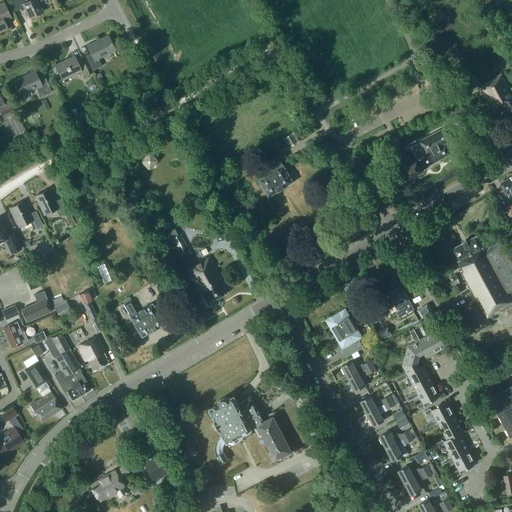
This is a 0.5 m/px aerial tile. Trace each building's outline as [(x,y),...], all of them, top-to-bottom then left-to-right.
[(9,0),(15,11),(23,7),(28,18),(43,11),(39,2),(42,0),(9,0)] [(0,31),(8,28),(5,22),(11,18),(3,2),(0,3),(0,31)] [(86,45),(90,52),(85,54),(93,70),(102,65),(98,57),(114,49),(107,34),(86,45)] [(55,66),(54,66),(55,74),(56,74),(56,73),(60,73),(65,83),(65,82),(64,79),(80,71),(84,78),(90,75),(81,57),(76,60),(72,52),(72,53),(73,56),(56,64),(55,61),(54,61),(57,66),(55,66)] [(14,80),(15,85),(14,85),(15,87),(16,86),(21,95),(36,87),(40,96),(51,90),(44,78),(39,81),(34,70),(14,80)] [(469,94),(482,87),(474,71),(465,76),(468,81),(464,84),(469,94)] [(511,89),(503,73),(481,84),(486,93),(490,102),(489,102),(489,103),(492,109),(493,109),(495,108),(500,119),(511,112),(511,89)] [(0,109),(0,111),(2,117),(14,111),(5,93),(0,95),(0,105),(1,104),(3,108),(0,109)] [(417,159),(405,166),(410,176),(451,153),(446,144),(452,140),(445,127),(420,141),(421,141),(410,147),(417,159)] [(292,134),(286,138),(291,146),(297,142),(292,134)] [(149,151),(140,160),(149,170),(158,160),(149,151)] [(293,181),(278,157),(268,162),(274,171),(259,180),(269,196),(278,190),(278,191),(284,187),(293,181)] [(511,176),(500,183),(506,194),(508,193),(510,198),(511,196),(511,176)] [(44,214),(55,209),(58,216),(67,211),(61,198),(55,201),(48,188),(35,195),(44,214)] [(43,225),(36,211),(30,214),(23,201),(10,208),(19,226),(32,220),(36,228),(43,225)] [(0,242),(5,240),(11,253),(22,248),(14,231),(8,233),(4,224),(3,225),(0,219),(0,242)] [(168,238),(180,260),(191,254),(179,232),(168,238)] [(462,304),(476,331),(490,323),(487,316),(494,312),(495,313),(511,304),(511,263),(500,241),(486,248),(484,246),(482,246),(476,235),(453,247),(459,258),(457,259),(462,269),(460,270),(475,297),(462,304)] [(222,280),(209,257),(186,270),(199,293),(201,292),(207,303),(226,292),(220,281),(222,280)] [(144,275),(150,286),(157,282),(150,271),(144,275)] [(450,282),(453,287),(460,283),(455,274),(450,276),(453,280),(450,282)] [(389,286),(379,291),(381,295),(379,297),(379,300),(382,304),(384,305),(387,311),(391,312),(395,310),(399,317),(414,308),(398,281),(393,279),(390,280),(389,286)] [(26,282),(29,289),(35,287),(32,280),(26,282)] [(84,303),(94,328),(102,325),(88,290),(78,294),(82,303),(84,303)] [(20,309),(25,321),(51,310),(43,291),(33,295),(36,302),(20,309)] [(154,328),(163,323),(151,303),(137,311),(129,296),(122,300),(130,315),(129,316),(141,336),(149,331),(150,332),(154,329),(154,328)] [(52,301),(60,317),(71,312),(64,298),(60,297),(52,301)] [(18,314),(14,304),(1,310),(5,319),(18,314)] [(359,330),(357,331),(345,309),(344,310),(345,310),(339,313),(338,312),(334,315),(334,316),(328,319),(327,319),(340,342),(334,345),(342,358),(359,349),(354,340),(357,339),(357,340),(362,337),(359,330)] [(3,326),(12,345),(27,338),(23,331),(21,332),(17,320),(3,326)] [(378,331),(382,338),(391,333),(387,326),(378,331)] [(437,330),(427,336),(436,352),(446,347),(437,330)] [(35,341),(44,339),(43,331),(33,333),(35,341)] [(67,390),(72,399),(90,388),(80,371),(81,371),(68,348),(69,347),(61,332),(51,337),(60,353),(54,356),(62,370),(54,375),(64,392),(67,390)] [(417,335),(413,337),(415,342),(417,341),(424,353),(426,358),(436,352),(427,336),(419,340),(417,335)] [(88,360),(93,370),(108,362),(103,352),(104,352),(96,336),(78,346),(86,361),(88,360)] [(408,346),(405,355),(418,359),(420,356),(424,353),(417,341),(415,342),(408,346)] [(369,345),(358,351),(360,355),(371,350),(369,345)] [(405,355),(402,365),(406,373),(407,374),(420,367),(417,363),(418,359),(405,355)] [(27,368),(25,369),(36,387),(43,382),(47,388),(47,387),(51,385),(47,380),(48,379),(37,361),(27,368)] [(342,367),(348,378),(359,373),(366,369),(365,369),(373,365),(370,361),(363,365),(356,368),(352,361),(342,367)] [(359,373),(348,378),(355,390),(365,385),(361,377),(368,374),(368,373),(375,369),(373,365),(365,369),(366,369),(359,373)] [(406,373),(401,375),(403,379),(408,377),(412,384),(429,375),(424,365),(420,367),(407,374),(406,373)] [(429,375),(412,384),(417,392),(417,393),(434,385),(429,375)] [(417,392),(411,394),(414,398),(419,396),(422,402),(423,404),(440,395),(434,385),(417,393),(417,392)] [(511,385),(489,397),(510,436),(511,435),(511,385)] [(60,407),(50,391),(30,404),(41,420),(60,407)] [(220,430),(220,429),(223,435),(221,437),(220,438),(218,440),(217,442),(216,444),(216,445),(216,448),(216,450),(216,451),(218,455),(217,456),(220,462),(227,459),(223,451),(223,450),(223,449),(223,448),(224,447),(224,446),(225,445),(226,444),(228,443),(230,441),(242,435),(252,429),(251,428),(255,426),(260,435),(262,434),(275,459),(291,450),(273,416),(264,421),(253,400),(249,402),(247,398),(238,403),(234,395),(228,398),(228,397),(224,396),(220,399),(218,403),(219,403),(209,408),(215,420),(214,420),(214,424),(216,428),(220,430)] [(382,399),(384,403),(392,399),(389,395),(382,399)] [(361,401),(367,412),(377,407),(371,396),(361,401)] [(392,399),(377,407),(367,412),(374,425),(384,420),(380,413),(387,409),(386,408),(394,404),(392,399)] [(436,419),(430,422),(433,425),(438,423),(437,421),(453,412),(448,402),(431,411),(432,412),(436,419)] [(0,435),(0,451),(2,455),(23,441),(16,431),(21,427),(14,416),(17,413),(13,407),(2,414),(7,420),(9,419),(14,427),(0,435)] [(392,414),(395,419),(403,415),(400,410),(392,414)] [(453,412),(437,421),(438,423),(442,431),(458,422),(453,412)] [(396,421),(399,427),(407,423),(404,417),(396,421)] [(458,422),(442,431),(447,440),(460,433),(464,432),(458,422)] [(379,436),(386,449),(396,443),(396,442),(403,438),(403,439),(411,435),(408,430),(400,434),(400,433),(393,436),(390,431),(379,436)] [(442,440),(437,443),(439,447),(445,444),(449,451),(465,442),(460,433),(447,440),(443,442),(442,440)] [(396,443),(386,449),(392,460),(402,454),(399,448),(406,444),(405,443),(413,439),(411,435),(403,439),(403,438),(396,442),(396,443)] [(465,442),(449,451),(453,459),(454,461),(470,452),(465,442)] [(414,456),(417,461),(427,456),(424,451),(414,456)] [(453,459),(448,462),(450,466),(455,463),(458,469),(459,471),(476,462),(470,452),(454,461),(453,459)] [(92,489),(93,489),(98,498),(107,493),(109,495),(116,490),(120,497),(126,493),(122,487),(123,486),(118,477),(129,471),(125,465),(115,472),(114,470),(91,485),(92,487),(91,488),(92,489)] [(398,471),(404,483),(415,477),(422,473),(422,474),(429,469),(427,465),(419,469),(419,467),(412,471),(409,466),(398,471)] [(415,477),(404,483),(411,495),(421,489),(417,482),(424,478),(432,474),(429,469),(422,474),(422,473),(415,477)] [(136,485),(129,488),(133,494),(139,490),(136,485)] [(429,493),(431,498),(442,493),(439,487),(429,493)] [(439,502),(442,507),(449,503),(447,498),(439,502)] [(418,505),(422,511),(433,511),(435,511),(429,499),(418,505)] [(449,503),(442,507),(444,511),(455,506),(453,502),(449,504),(449,503)]
